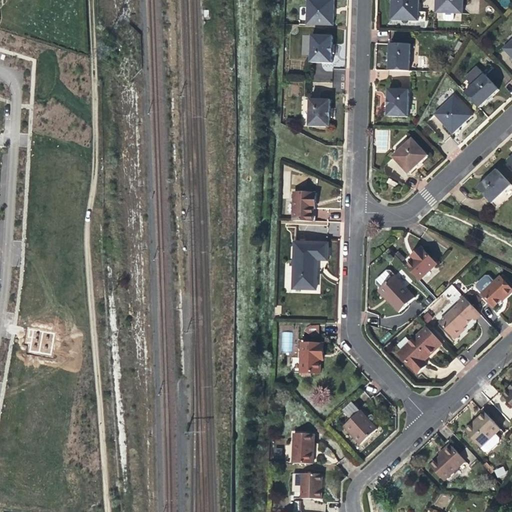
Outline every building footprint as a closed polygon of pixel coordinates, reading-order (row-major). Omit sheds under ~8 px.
[(306,0),(305,22),(332,24),(332,12),(332,0),(306,0)] [(389,0),(389,9),(415,10),(415,0),(389,0)] [(433,0),(433,10),(441,11),(451,11),(460,11),(459,0),(433,0)] [(423,10),(415,10),(389,9),(389,18),(423,19),(423,10)] [(309,60),(330,61),(331,48),(331,34),(311,33),(309,60)] [(511,36),(501,47),(511,58),(511,36)] [(388,68),(408,69),(409,43),(389,42),(388,56),(388,68)] [(470,83),(482,72),(478,67),(473,67),(466,74),(465,78),(470,83)] [(497,87),(482,72),(470,83),(463,90),(477,106),(488,95),(497,87)] [(386,114),(406,115),(407,88),(387,87),(386,101),(386,114)] [(463,123),(472,114),(454,94),(434,112),(452,132),(463,123)] [(307,122),(327,123),(328,111),(328,98),(308,97),(307,122)] [(392,155),(408,172),(419,163),(429,154),(413,136),(392,155)] [(487,178),(477,188),(491,203),(511,185),(497,169),(487,178)] [(393,185),(395,182),(390,179),(391,178),(388,177),(385,181),(393,185)] [(315,194),(293,193),(293,221),(312,222),(312,210),(312,203),(315,203),(315,194)] [(293,290),(315,291),(316,267),(314,267),(314,264),(314,262),(326,262),(327,245),(295,244),(293,290)] [(419,247),(412,253),(415,257),(412,259),(405,266),(419,281),(427,274),(436,265),(419,247)] [(392,276),(376,291),(386,301),(397,313),(413,298),(392,276)] [(477,288),(483,294),(495,283),(490,277),(486,277),(477,285),(477,288)] [(505,297),(507,299),(511,294),(511,288),(501,277),(495,283),(483,294),(495,307),(502,300),(505,297)] [(442,293),(453,304),(462,295),(452,284),(442,293)] [(440,322),(453,337),(464,327),(469,322),(474,318),(476,320),(481,315),(463,297),(458,302),(460,304),(440,322)] [(307,325),(306,335),(319,335),(319,325),(307,325)] [(57,332),(27,327),(24,343),(29,344),(27,353),(52,357),(57,332)] [(442,343),(427,327),(399,354),(417,373),(427,364),(424,361),(433,352),(442,343)] [(465,329),(464,327),(453,337),(455,339),(465,329)] [(292,352),(292,332),(282,332),(282,352),(292,352)] [(322,345),(301,344),(300,373),(319,373),(320,360),(320,354),(322,354),(322,345)] [(511,390),(511,391),(509,389),(503,395),(511,404),(511,390)] [(361,445),(379,429),(370,420),(362,411),(344,427),(361,445)] [(464,431),(474,442),(494,424),(484,413),(475,421),(464,431)] [(295,433),(294,463),(314,464),(315,452),(313,451),(313,446),(313,443),(315,443),(315,434),(295,433)] [(438,454),(440,456),(452,445),(450,443),(445,449),(438,454)] [(467,462),(459,453),(452,445),(440,456),(430,466),(446,482),(467,462)] [(459,453),(467,462),(471,465),(477,460),(465,448),(459,453)] [(498,479),(507,474),(503,466),(494,471),(498,479)] [(305,479),(303,499),(323,500),(324,491),(325,480),(305,479)]
